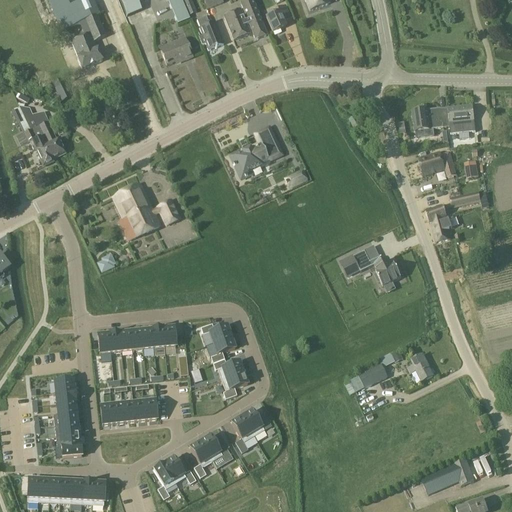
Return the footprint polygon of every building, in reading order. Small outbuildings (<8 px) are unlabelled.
[(61,33),(70,29),(76,42),(71,44),(77,59),(82,71),(102,63),(94,44),(105,39),(97,18),(99,17),(92,0),(47,0),(60,30),(61,33)] [(135,0),(117,0),(125,18),(140,11),(135,0)] [(166,0),(177,24),(188,19),(180,0),(166,0)] [(201,0),(206,11),(213,8),(209,0),(201,0)] [(305,0),(310,12),(329,5),(326,0),(305,0)] [(252,35),(255,42),(266,37),(251,1),(240,5),(243,11),(224,19),(233,42),(252,35)] [(193,8),(187,11),(189,16),(196,14),(193,8)] [(277,11),(278,14),(266,19),(272,34),(285,29),(283,24),(290,21),(285,8),(277,11)] [(199,30),(208,52),(223,46),(214,24),(199,30)] [(174,64),(175,66),(192,59),(184,40),(160,50),(166,67),(174,64)] [(61,81),(52,85),(61,103),(70,99),(61,81)] [(35,130),(26,109),(19,107),(30,131),(21,135),(19,130),(13,132),(20,148),(32,143),(36,150),(35,151),(43,169),(53,164),(52,161),(55,159),(45,137),(39,139),(35,130)] [(475,134),(474,123),(473,107),(441,110),(440,110),(412,113),(414,133),(415,133),(416,140),(433,137),(433,131),(443,129),(450,128),(450,136),(475,134)] [(29,109),(26,109),(35,130),(39,139),(45,137),(55,159),(65,155),(58,140),(56,141),(44,113),(34,115),(32,116),(29,109)] [(355,118),(349,122),(356,133),(362,128),(355,118)] [(229,158),(240,182),(251,176),(249,172),(260,167),(261,169),(270,165),(269,162),(281,157),(268,130),(255,136),(260,147),(252,151),(252,150),(250,151),(250,150),(242,154),(242,155),(240,156),(239,153),(229,158)] [(418,161),(423,178),(445,171),(439,154),(418,161)] [(467,180),(478,178),(476,166),(465,168),(467,180)] [(302,173),(285,181),(286,183),(285,184),(286,186),(287,185),(289,189),(306,181),(302,173)] [(122,221),(118,223),(128,243),(159,228),(158,228),(155,229),(149,218),(159,213),(166,227),(179,221),(170,203),(157,209),(158,210),(151,213),(146,211),(143,205),(147,204),(139,187),(113,200),(122,221)] [(478,194),(460,199),(462,208),(480,203),(478,194)] [(443,208),(425,214),(429,226),(430,226),(436,244),(450,241),(445,220),(447,220),(443,208)] [(0,280),(4,278),(2,275),(10,270),(0,255),(0,280)] [(97,265),(101,274),(113,269),(112,267),(115,265),(111,256),(101,260),(102,263),(97,265)] [(383,288),(401,279),(394,265),(392,266),(389,260),(375,267),(378,273),(376,274),(383,288)] [(213,325),(202,329),(204,336),(209,334),(213,346),(233,339),(228,327),(215,331),(213,325)] [(174,329),(162,330),(164,351),(176,350),(174,329)] [(162,330),(151,332),(154,352),(164,351),(162,330)] [(151,332),(141,333),(143,353),(154,352),(151,332)] [(141,333),(130,334),(132,355),(143,353),(141,333)] [(130,334),(119,335),(121,356),(132,355),(130,334)] [(119,335),(108,336),(111,357),(121,356),(119,335)] [(108,336),(96,337),(99,358),(111,357),(108,336)] [(217,357),(212,358),(214,365),(226,361),(224,355),(237,351),(233,339),(213,346),(217,357)] [(380,359),(382,367),(401,362),(399,353),(380,359)] [(416,373),(421,384),(433,378),(423,356),(410,362),(413,367),(407,370),(410,376),(416,373)] [(226,361),(214,365),(217,372),(221,370),(225,381),(245,375),(241,363),(228,367),(226,361)] [(382,367),(359,378),(365,391),(388,380),(382,367)] [(198,371),(191,374),(194,385),(202,382),(198,371)] [(229,393),(225,394),(227,401),(238,397),(236,391),(249,387),(245,375),(225,381),(229,393)] [(75,381),(54,383),(55,395),(76,393),(75,381)] [(76,393),(55,395),(56,406),(77,403),(76,393)] [(156,401),(144,403),(146,423),(159,422),(156,401)] [(77,403),(56,406),(58,416),(78,414),(77,403)] [(144,403),(134,404),(136,425),(146,423),(144,403)] [(134,404),(123,405),(125,426),(136,425),(134,404)] [(123,405),(112,406),(114,427),(125,426),(123,405)] [(112,406),(100,407),(102,428),(114,427),(112,406)] [(253,411),(242,418),(253,436),(263,430),(269,439),(275,436),(269,425),(263,429),(253,411)] [(78,414),(58,416),(59,427),(79,425),(78,414)] [(242,418),(231,424),(242,442),(236,445),(242,455),(248,452),(243,442),(253,436),(242,418)] [(79,425),(59,427),(60,438),(81,436),(79,425)] [(81,436),(60,438),(61,449),(82,446),(81,436)] [(211,436),(200,443),(211,461),(221,455),(227,464),(233,461),(227,450),(222,454),(211,436)] [(200,443),(189,450),(200,467),(194,470),(201,480),(207,477),(201,467),(211,461),(200,443)] [(82,446),(61,449),(62,460),(83,458),(82,446)] [(175,458),(164,465),(175,483),(185,477),(191,486),(197,483),(190,472),(185,476),(175,458)] [(474,484),(466,461),(452,466),(420,480),(425,492),(428,497),(459,484),(461,489),(474,484)] [(164,465),(153,471),(164,488),(158,492),(164,502),(170,499),(164,489),(175,483),(164,465)] [(27,482),(26,503),(38,503),(39,482),(27,482)] [(39,482),(38,503),(49,504),(50,483),(39,482)] [(50,483),(49,504),(60,504),(61,483),(50,483)] [(61,483),(60,504),(71,505),(72,484),(61,483)] [(72,484),(71,505),(81,505),(83,485),(72,484)] [(83,485),(81,505),(92,506),(93,485),(83,485)] [(93,485),(92,506),(104,507),(105,486),(93,485)] [(469,507),(468,504),(455,509),(456,511),(486,511),(483,501),(469,507)]
